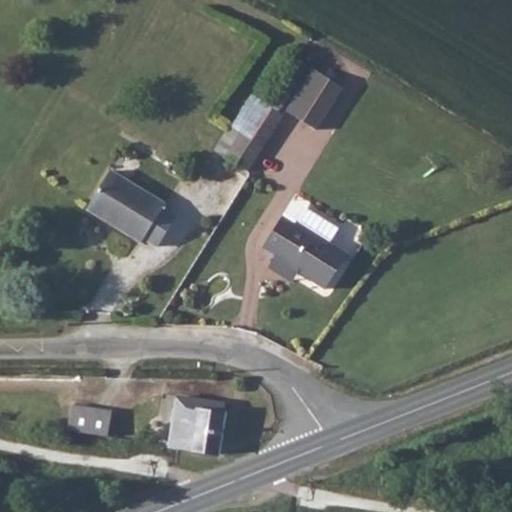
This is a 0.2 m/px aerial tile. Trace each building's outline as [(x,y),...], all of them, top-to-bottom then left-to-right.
[(315,69),(288,113),(314,128),(340,83),(315,69)] [(228,153),(250,164),(262,145),(241,132),(228,153)] [(147,234),(162,243),(180,214),(165,206),(167,200),(114,169),(90,208),(143,239),(147,234)] [(302,274),(327,289),(349,251),(333,242),(343,225),(311,205),(297,225),(284,219),(267,247),(279,255),(271,269),(296,284),(302,274)] [(81,405),(78,433),(116,440),(121,412),(81,405)] [(195,456),(200,407),(183,405),(178,454),(195,456)] [(195,456),(226,460),(228,428),(223,428),(225,411),(200,407),(195,456)]
